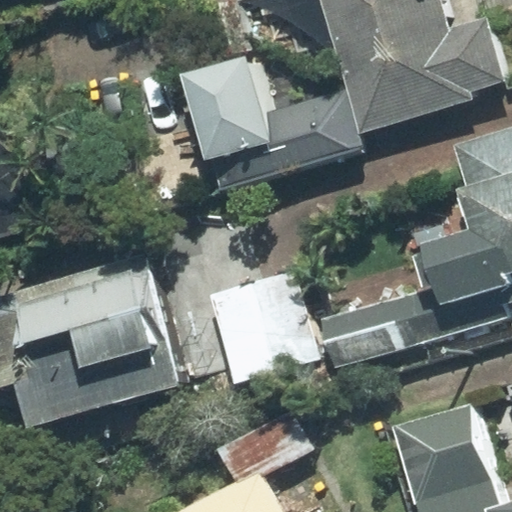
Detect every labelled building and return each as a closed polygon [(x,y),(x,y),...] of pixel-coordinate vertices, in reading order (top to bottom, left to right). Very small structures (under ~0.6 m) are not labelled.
[(511,10),(479,20),(472,0),(344,0),(368,84),(302,102),(287,49),(208,70),(240,186),(387,145),(383,130),(511,94),(511,10)] [(0,241),(43,229),(54,206),(30,122),(16,126),(0,69),(0,241)] [(511,129),(480,138),(494,189),(482,193),(491,226),(465,233),(477,277),(345,313),(359,362),(511,320),(511,129)] [(72,419),(204,383),(169,251),(5,294),(29,382),(60,374),(72,419)] [(511,511),(511,453),(495,399),(416,424),(444,511),(511,511)] [(311,511),(285,467),(206,511),(311,511)]
